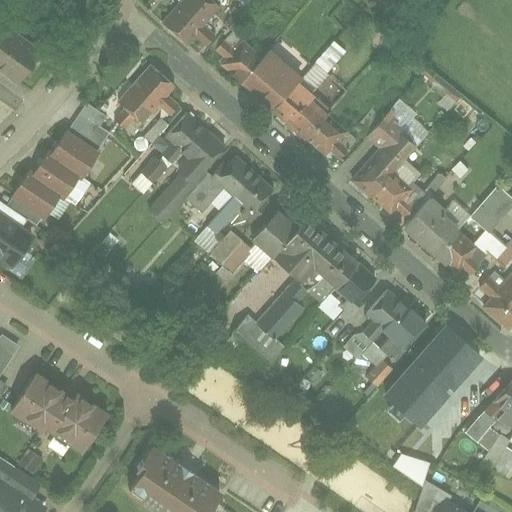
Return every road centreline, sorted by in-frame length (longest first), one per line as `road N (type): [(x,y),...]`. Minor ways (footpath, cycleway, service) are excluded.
road 1 (residential): [(511,352),(340,208),(115,1)]
road 2 (residential): [(0,149),(35,115),(115,1)]
road 3 (residential): [(0,293),(149,396)]
road 4 (residential): [(149,396),(267,480)]
road 5 (residential): [(72,511),(149,396)]
